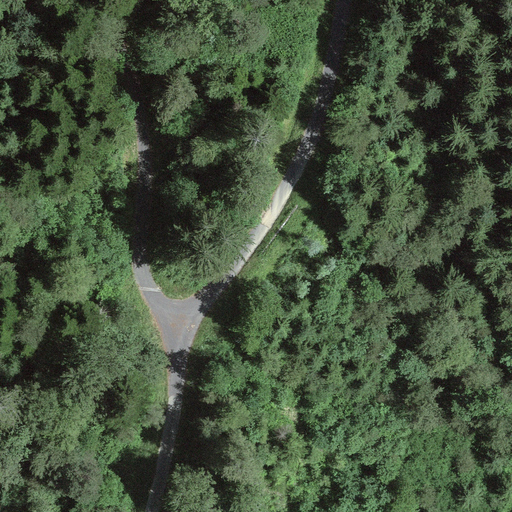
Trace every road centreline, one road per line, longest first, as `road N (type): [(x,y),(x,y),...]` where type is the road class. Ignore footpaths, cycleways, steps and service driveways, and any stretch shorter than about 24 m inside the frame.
road 1 (track): [(346,0),(313,143),(251,248),(178,329),(177,395),(151,511)]
road 2 (track): [(93,0),(111,28),(141,123),(143,284),(178,329)]
